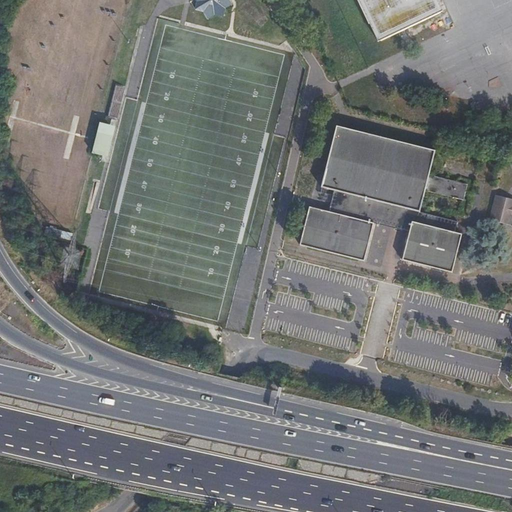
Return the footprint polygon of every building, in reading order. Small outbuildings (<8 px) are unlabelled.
[(195,0),(196,2),(194,10),(203,12),(207,20),(215,15),(223,17),(225,9),(233,4),(230,0),(195,0)] [(443,11),(437,0),(357,0),(378,42),(443,11)] [(115,124),(101,121),(94,150),(107,154),(115,124)] [(435,151),(336,126),(321,187),(334,190),(328,212),(309,207),(300,245),(364,262),(374,223),(409,232),(402,260),(452,273),(462,234),(455,232),(458,222),(420,212),(426,191),(464,200),(467,184),(430,175),(435,151)] [(488,197),(484,211),(491,213),(488,220),(500,223),(511,226),(511,224),(511,199),(506,198),(495,195),(494,199),(488,197)] [(440,198),(438,205),(446,207),(448,200),(440,198)] [(64,228),(48,225),(46,232),(62,236),(64,228)]
